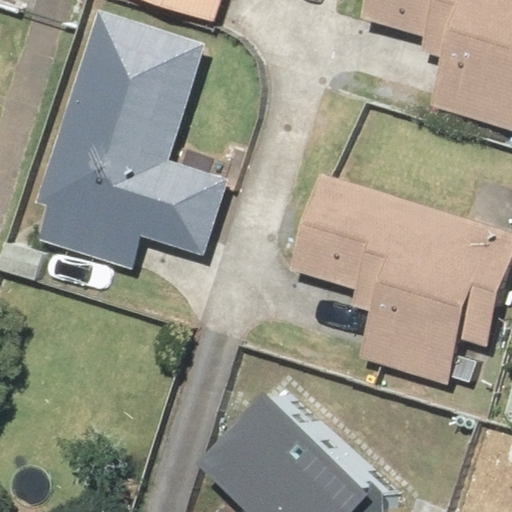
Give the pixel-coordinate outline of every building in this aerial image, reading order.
[(167,0),(214,17),(217,0),(167,0)] [(511,133),(511,0),(373,0),(369,18),(460,42),(435,104),(511,133)] [(111,7),(49,194),(209,251),(235,175),(181,156),(218,42),(111,7)] [(511,303),(511,225),(326,166),(291,276),(499,342),(511,303)] [(296,378),(230,450),(298,511),(376,511),(384,504),(409,501),(412,482),(296,378)] [(276,511),(262,498),(249,511),(276,511)]
